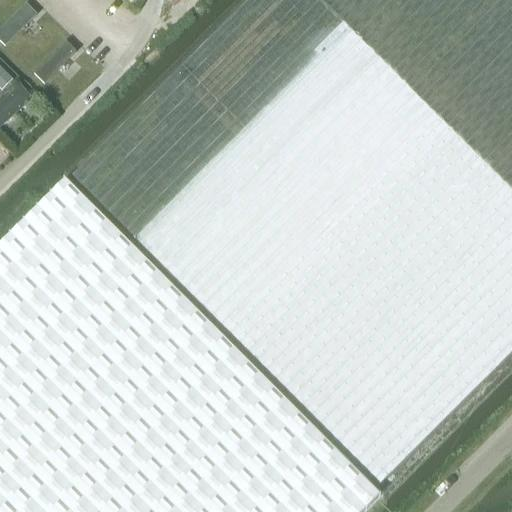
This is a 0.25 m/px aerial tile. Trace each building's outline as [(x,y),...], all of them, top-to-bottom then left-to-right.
[(511,193),(510,192),(511,189),(511,0),(249,0),(72,178),(380,485),(511,353),(511,193)] [(0,32),(0,41),(7,49),(39,21),(27,9),(0,32)] [(35,74),(45,84),(75,57),(65,46),(35,74)] [(0,87),(6,93),(15,84),(0,69),(0,87)] [(0,129),(33,101),(20,87),(0,104),(0,129)] [(64,181),(0,244),(0,511),(362,511),(379,496),(64,181)]
